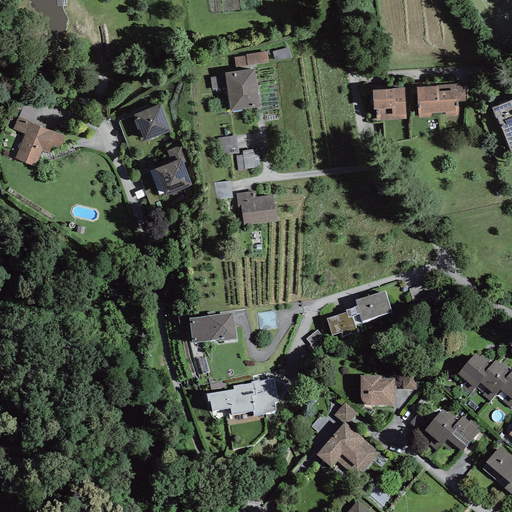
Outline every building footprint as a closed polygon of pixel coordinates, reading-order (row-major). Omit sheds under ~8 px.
[(235,68),(271,66),(270,55),(235,57),(235,68)] [(258,72),(226,76),(230,112),(262,107),(258,72)] [(456,84),(418,86),(419,117),(457,115),(456,84)] [(406,90),(373,92),(375,122),(407,121),(406,90)] [(511,98),(491,108),(510,155),(511,154),(511,98)] [(161,105),(133,117),(143,142),(172,130),(161,105)] [(58,133),(30,124),(17,162),(45,171),(58,133)] [(239,139),(227,140),(228,156),(240,155),(239,139)] [(260,153),(238,155),(240,173),(262,170),(260,153)] [(180,160),(157,168),(166,195),(189,187),(180,160)] [(215,185),(219,203),(235,200),(232,182),(215,185)] [(273,193),(240,197),(243,222),(276,218),(273,193)] [(384,292),(355,300),(362,322),(391,313),(384,292)] [(333,340),(357,333),(351,311),(326,318),(333,340)] [(234,315),(189,319),(191,345),(236,341),(234,315)] [(261,333),(278,332),(277,315),(260,315),(261,333)] [(309,341),(316,354),(326,348),(320,335),(309,341)] [(511,411),(511,379),(481,356),(460,384),(507,419),(511,411)] [(231,390),(206,395),(208,405),(210,405),(212,415),(231,411),(232,417),(253,413),(254,419),(279,414),(278,406),(281,406),(276,378),(262,380),(262,379),(248,382),(249,383),(230,387),(231,390)] [(396,381),(360,380),(360,410),(396,410),(396,381)] [(481,434),(449,410),(431,433),(463,457),(481,434)] [(346,429),(321,459),(344,479),(370,449),(346,429)] [(511,462),(498,452),(483,472),(511,493),(511,462)] [(370,511),(357,501),(347,511),(370,511)]
